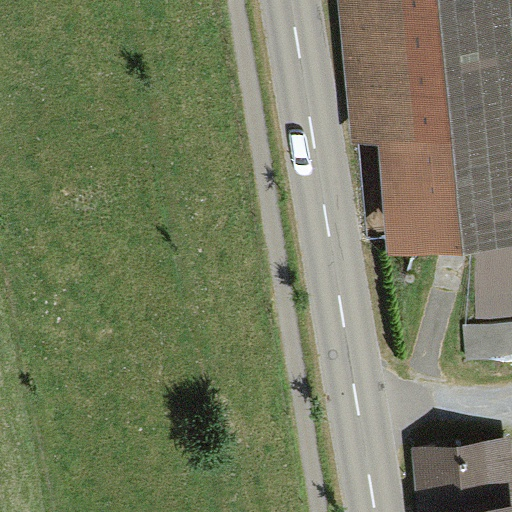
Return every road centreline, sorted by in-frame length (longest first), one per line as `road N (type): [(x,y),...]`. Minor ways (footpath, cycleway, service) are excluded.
road 1 (tertiary): [(375,511),(292,0)]
road 2 (unknown): [(511,388),(360,420)]
